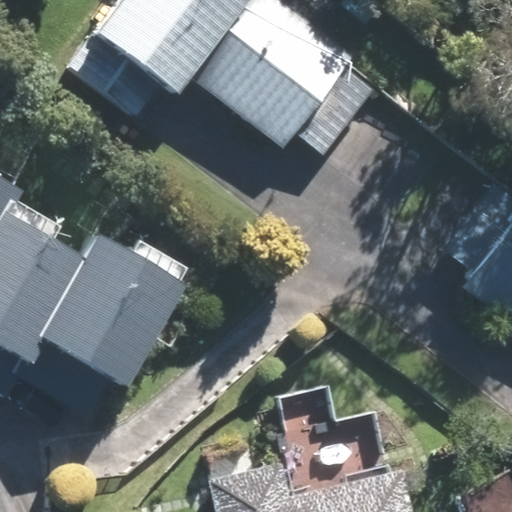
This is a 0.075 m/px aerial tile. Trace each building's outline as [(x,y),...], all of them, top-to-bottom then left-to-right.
[(222,0),(218,6),(209,0),(109,0),(57,71),(122,119),(160,68),(265,145),(329,59),(248,0),(222,0)] [(511,213),(448,302),(511,348),(511,213)] [(66,259),(0,219),(0,363),(3,365),(66,259)] [(155,286),(80,242),(17,349),(24,352),(5,383),(69,421),(88,390),(92,393),(155,286)] [(189,511),(387,511),(379,481),(256,511),(247,476),(184,492),(189,511)]
